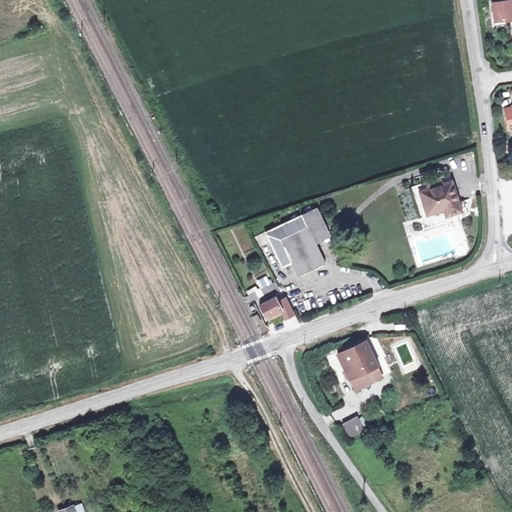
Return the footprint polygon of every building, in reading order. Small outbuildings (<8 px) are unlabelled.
[(494,20),(511,17),(511,7),(511,8),(511,1),(492,3),(494,20)] [(462,163),(465,176),(472,175),(469,162),(462,163)] [(427,181),(429,188),(443,183),(441,177),(427,181)] [(459,201),(452,180),(443,183),(429,188),(423,190),(430,212),(446,207),(449,214),(462,210),(459,201)] [(446,207),(430,212),(423,215),(427,227),(471,213),(466,199),(459,201),(462,210),(449,214),(446,207)] [(320,205),(306,211),(318,239),(332,233),(320,205)] [(306,211),(268,228),(284,264),(293,260),(299,274),(328,261),(318,239),(306,211)] [(264,290),(279,283),(275,276),(260,282),(264,290)] [(255,284),(243,290),(246,295),(258,290),(255,284)] [(280,294),(278,289),(260,297),(265,310),(281,303),(284,312),(292,309),(286,295),(284,296),(283,293),(280,294)] [(253,310),(257,318),(263,316),(259,307),(253,310)] [(382,377),(377,366),(379,365),(367,339),(338,352),(349,378),(353,377),(358,388),(382,377)] [(362,413),(341,423),(349,438),(369,428),(362,413)] [(56,495),(60,511),(76,511),(69,491),(56,495)]
